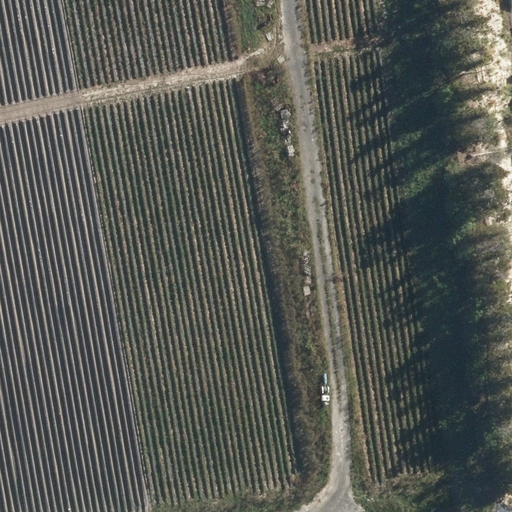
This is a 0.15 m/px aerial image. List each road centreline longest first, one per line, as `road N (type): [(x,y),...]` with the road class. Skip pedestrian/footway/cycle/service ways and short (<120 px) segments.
road 1 (track): [(284,0),(338,451),(324,493),(297,511)]
road 2 (track): [(0,113),(290,53)]
